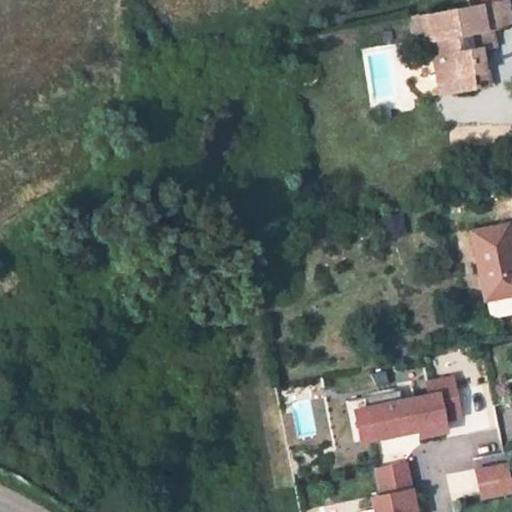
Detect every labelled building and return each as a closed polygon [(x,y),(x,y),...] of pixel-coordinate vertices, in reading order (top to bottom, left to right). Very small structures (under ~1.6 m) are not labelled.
[(511,5),(511,1),(495,4),(500,29),(511,27),(511,5)] [(445,96),(492,87),(489,71),(487,72),(483,50),(497,48),(494,31),(500,29),(495,4),(414,19),(418,38),(434,42),(437,41),(437,44),(440,43),(442,56),(438,57),(445,96)] [(480,270),(486,300),(511,295),(511,248),(507,224),(470,232),(478,271),(480,270)] [(511,295),(486,300),(489,313),(495,316),(511,312),(511,295)] [(421,384),(423,396),(360,409),(366,440),(402,432),(401,427),(410,426),(413,437),(439,432),(437,421),(454,417),(446,378),(421,384)] [(366,440),(360,409),(347,411),(353,442),(366,440)] [(375,470),(380,496),(410,490),(404,464),(375,470)] [(501,465),(472,471),(477,497),(506,492),(501,465)] [(380,496),(370,498),(373,509),(373,511),(414,511),(410,490),(380,496)]
